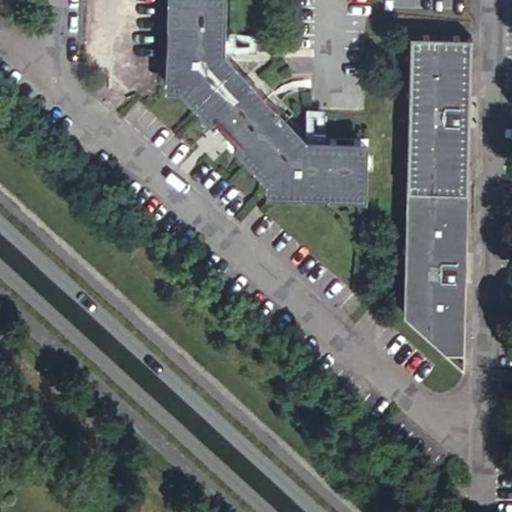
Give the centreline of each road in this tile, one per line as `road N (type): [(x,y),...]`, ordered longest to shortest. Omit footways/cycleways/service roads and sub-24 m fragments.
road 1 (secondary): [(315,511),(0,225)]
road 2 (secondary): [(0,267),(268,511)]
